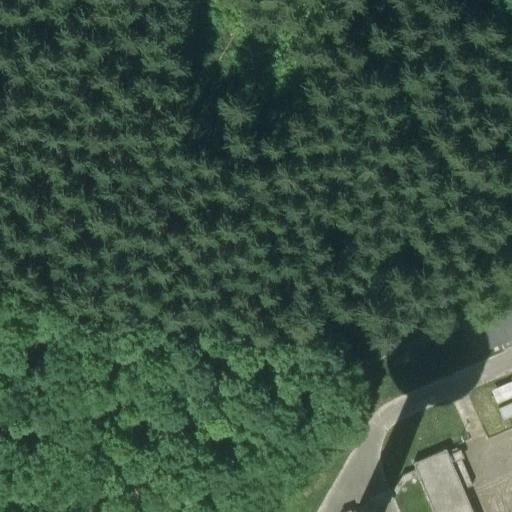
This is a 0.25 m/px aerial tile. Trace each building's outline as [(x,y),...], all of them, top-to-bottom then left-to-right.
[(511,313),(508,303),(461,323),(474,352),(511,336),(511,313)] [(497,387),(504,398),(511,392),(511,385),(508,379),(497,387)] [(473,511),(446,447),(413,461),(415,467),(418,474),(434,511),(473,511)] [(418,474),(415,467),(402,472),(393,487),(389,488),(389,486),(374,493),(389,499),(393,498),(392,496),(396,495),(406,480),(418,474)] [(400,511),(389,499),(374,493),(356,491),(338,495),(323,506),(319,511),(400,511)]
